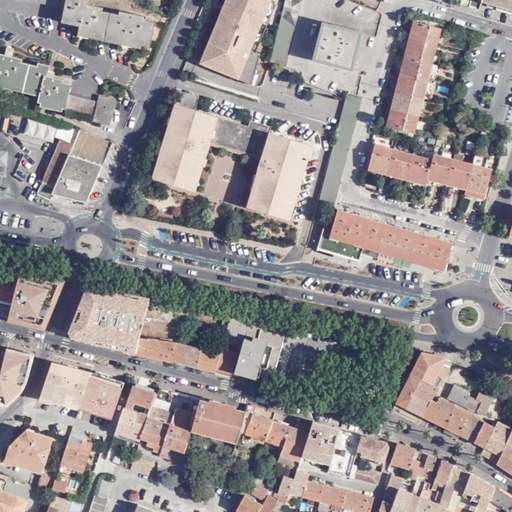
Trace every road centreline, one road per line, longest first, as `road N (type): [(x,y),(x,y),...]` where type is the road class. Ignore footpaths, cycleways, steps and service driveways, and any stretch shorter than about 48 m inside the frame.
road 1 (residential): [(511,31),(400,3),(348,174),(360,196),(492,237)]
road 2 (primary): [(107,266),(411,335),(459,338)]
road 3 (primary): [(444,308),(417,317),(116,251)]
road 4 (secondary): [(240,389),(371,420),(511,485)]
road 5 (tertiary): [(102,219),(192,0)]
road 6 (secondary): [(50,338),(240,389)]
road 7 (residential): [(240,389),(210,489),(197,498)]
